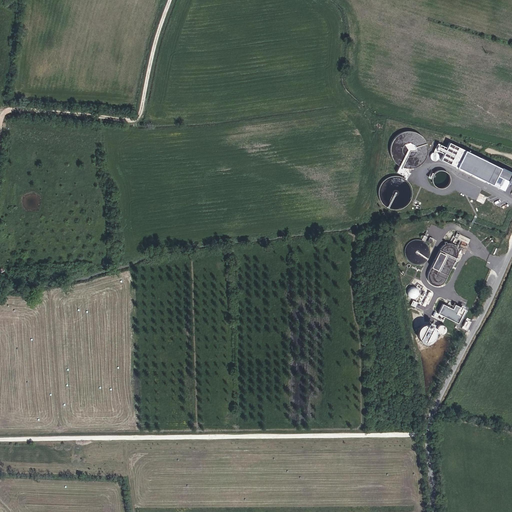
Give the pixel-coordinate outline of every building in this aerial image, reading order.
[(445,152),(442,159),(507,188),(510,181),(511,182),(511,169),(451,142),(449,146),(442,143),(439,149),(445,152)] [(440,249),(429,272),(428,275),(428,278),(429,280),(430,283),(434,286),(437,286),(441,286),(443,284),(445,282),(458,255),(459,252),(459,250),(458,248),(456,245),(453,244),(449,243),(446,244),(443,245),(442,247),(440,249)] [(481,277),(486,267),(480,265),(479,267),(477,266),(474,273),(481,277)] [(472,277),(468,286),(475,290),(480,281),(472,277)] [(450,315),(456,302),(450,299),(447,305),(440,301),(432,316),(446,323),(447,321),(451,323),(453,316),(450,315)]
